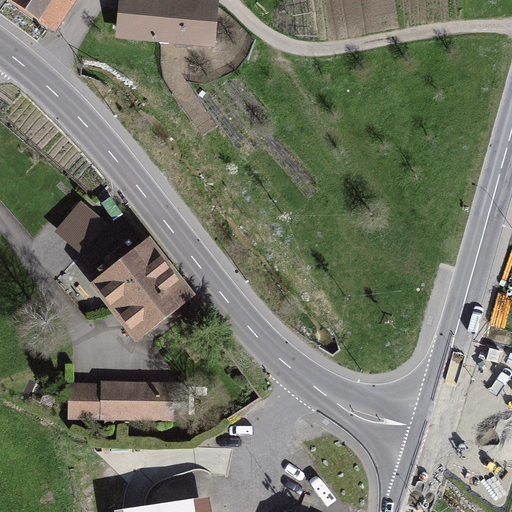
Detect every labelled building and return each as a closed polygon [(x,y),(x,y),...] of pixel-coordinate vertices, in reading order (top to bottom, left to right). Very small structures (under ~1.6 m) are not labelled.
[(14,0),(49,24),(65,0),(14,0)] [(221,6),(167,0),(126,0),(122,32),(216,43),(221,6)] [(84,195),(55,225),(81,249),(110,219),(84,195)] [(143,338),(202,294),(160,237),(101,281),(143,338)] [(156,382),(80,384),(81,424),(157,423),(156,382)] [(208,511),(207,500),(122,511),(208,511)]
